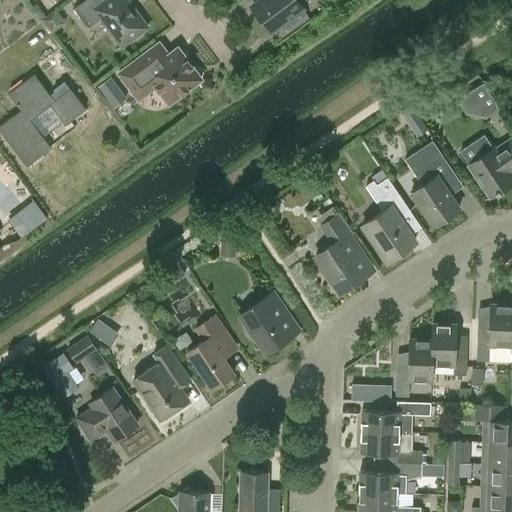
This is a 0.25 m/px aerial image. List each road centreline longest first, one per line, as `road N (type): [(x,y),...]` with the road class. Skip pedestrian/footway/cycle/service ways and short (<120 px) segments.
road 1 (residential): [(97,511),(327,364)]
road 2 (residential): [(327,364),(327,337),(483,234),(511,234)]
road 3 (residential): [(323,511),(327,364)]
